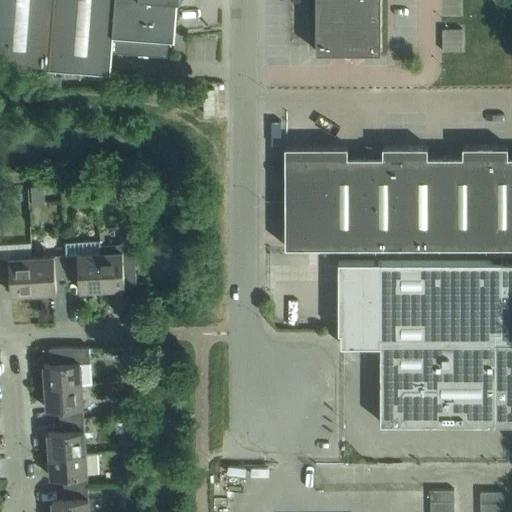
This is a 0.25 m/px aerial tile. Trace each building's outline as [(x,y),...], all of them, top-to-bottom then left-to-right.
[(0,0),(0,51),(21,65),(110,71),(112,50),(166,54),(168,37),(174,38),(176,0),(0,0)] [(315,0),(316,50),(380,50),(380,0),(315,0)] [(462,50),(462,28),(443,28),(443,50),(462,50)] [(201,86),(165,87),(166,104),(202,103),(201,86)] [(365,245),(365,154),(347,154),(347,144),(325,145),(325,195),(325,245),(365,245)] [(405,245),(405,144),(382,144),(382,155),(365,154),(365,245),(405,245)] [(445,245),(445,154),(427,154),(427,144),(405,144),(405,245),(445,245)] [(485,245),(485,144),(462,144),(462,154),(445,154),(445,245),(485,245)] [(511,244),(511,154),(507,154),(507,144),(485,144),(485,245),(511,244)] [(325,195),(325,145),(285,145),(285,195),(325,195)] [(325,245),(325,195),(285,195),(285,245),(325,245)] [(123,274),(135,273),(133,231),(128,231),(127,236),(124,240),(120,242),(115,243),(100,243),(99,243),(102,287),(124,286),(123,274)] [(99,243),(100,243),(100,239),(65,242),(65,253),(67,277),(78,276),(79,288),(102,287),(99,243)] [(67,277),(65,253),(32,255),(34,291),(56,289),(55,278),(67,277)] [(34,291),(32,255),(0,256),(0,280),(10,280),(10,292),(34,291)] [(511,259),(338,259),(338,329),(338,330),(341,330),(340,343),(380,343),(380,421),(511,421),(511,259)] [(92,382),(90,346),(64,345),(49,346),(49,362),(44,363),(45,385),(81,383),(92,382)] [(83,417),(81,383),(45,385),(47,408),(59,407),(59,418),(83,417)] [(85,451),(83,417),(59,418),(60,430),(48,430),(50,453),(85,451)] [(85,451),(50,453),(51,476),(63,475),(63,486),(88,485),(87,472),(96,472),(99,468),(98,451),(85,451)] [(89,511),(88,485),(63,486),(64,497),(52,498),(53,511),(89,511)] [(430,488),(430,500),(454,500),(454,488),(430,488)] [(479,490),(479,502),(504,502),(503,489),(479,490)] [(454,511),(454,500),(430,500),(430,511),(454,511)] [(503,511),(504,502),(479,502),(479,511),(503,511)]
